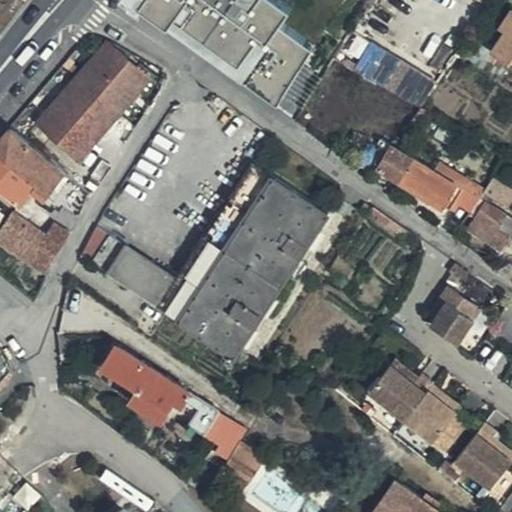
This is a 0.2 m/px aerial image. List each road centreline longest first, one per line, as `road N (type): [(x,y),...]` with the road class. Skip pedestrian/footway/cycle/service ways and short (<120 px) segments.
road 1 (residential): [(95,0),(449,241)]
road 2 (residential): [(449,241),(412,306),(414,332),(511,406)]
